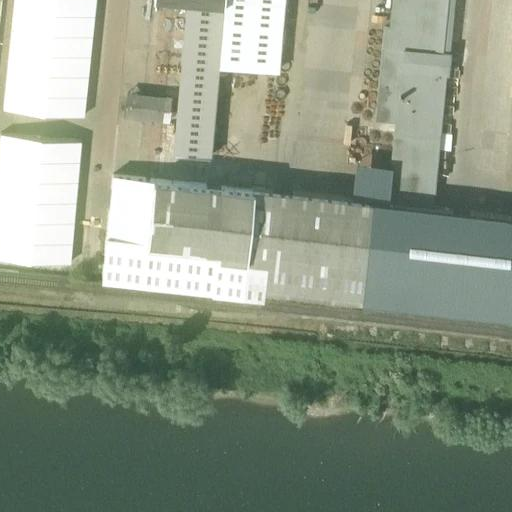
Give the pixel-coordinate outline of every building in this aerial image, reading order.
[(0,105),(83,113),(93,0),(8,0),(0,96),(0,105)] [(282,0),(222,0),(222,7),(216,67),(277,72),(282,0)] [(453,0),(393,0),(390,28),(385,27),(376,122),(395,123),(387,202),(434,207),(453,0)] [(222,7),(187,4),(171,180),(206,183),(216,67),(222,7)] [(167,118),(168,92),(123,91),(122,116),(167,118)] [(56,133),(79,134),(79,114),(57,113),(56,133)] [(0,130),(0,253),(68,259),(78,137),(0,130)] [(206,183),(171,180),(139,177),(138,188),(113,186),(106,244),(102,244),(100,257),(182,271),(186,252),(263,264),(261,287),(424,305),(434,207),(387,202),(206,183)] [(511,215),(434,207),(424,305),(511,314),(511,215)]
